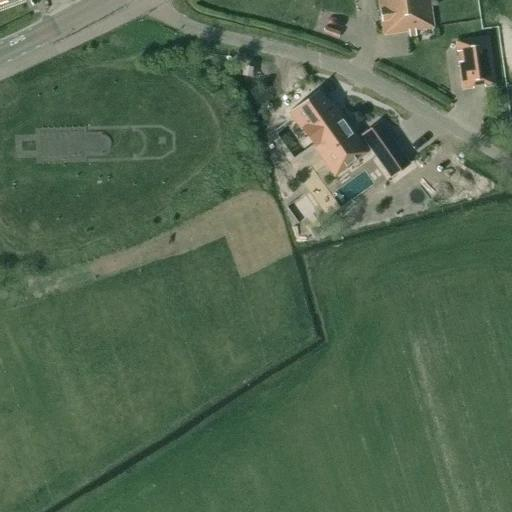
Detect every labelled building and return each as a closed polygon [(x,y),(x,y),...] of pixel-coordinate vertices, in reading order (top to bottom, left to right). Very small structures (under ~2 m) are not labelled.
[(377,0),(382,33),(407,29),(408,34),(414,33),(414,28),(432,25),(428,0),(377,0)] [(494,85),(487,38),(455,42),(462,90),(486,86),(494,85)] [(317,90),(289,110),(334,173),(365,151),(331,103),(328,105),(317,90)] [(378,122),(363,133),(380,158),(395,146),(378,122)] [(435,169),(409,168),(408,195),(434,196),(435,169)]
